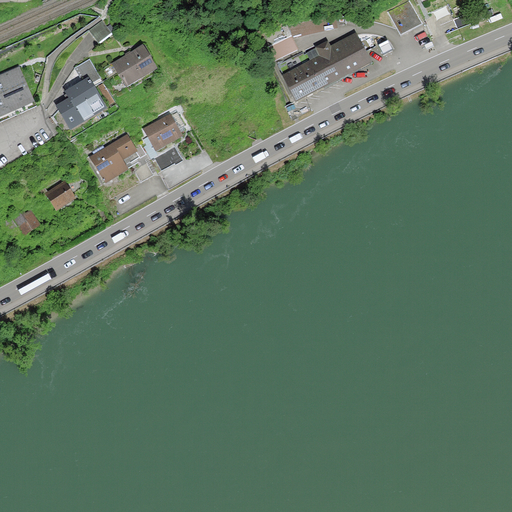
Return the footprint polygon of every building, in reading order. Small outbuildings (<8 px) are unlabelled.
[(403,36),(424,25),(411,0),(409,0),(389,11),(403,36)] [(469,11),(464,0),(446,0),(453,17),(469,11)] [(334,12),(285,22),(287,33),(337,23),(334,12)] [(91,32),(100,43),(114,32),(104,21),(91,32)] [(276,64),(295,97),(368,57),(353,31),(328,45),(326,41),(306,52),(310,60),(289,71),(283,60),(276,64)] [(274,57),(296,46),(289,34),(268,45),(274,57)] [(392,47),(386,37),(377,42),(382,52),(392,47)] [(112,62),(124,82),(155,63),(143,43),(112,62)] [(57,104),(70,124),(104,104),(91,83),(101,77),(88,56),(73,65),(83,81),(66,91),(69,97),(57,104)] [(0,118),(34,104),(19,67),(0,75),(0,118)] [(142,128),(154,148),(180,133),(177,126),(184,122),(176,108),(142,128)] [(90,158),(101,176),(114,167),(117,172),(127,167),(119,154),(132,146),(137,152),(144,148),(137,137),(131,141),(126,134),(106,146),(107,147),(90,158)] [(181,156),(174,143),(153,155),(160,168),(181,156)] [(153,171),(146,159),(133,166),(139,178),(153,171)] [(45,190),(56,207),(74,195),(64,179),(45,190)] [(36,222),(28,209),(14,217),(23,230),(36,222)]
